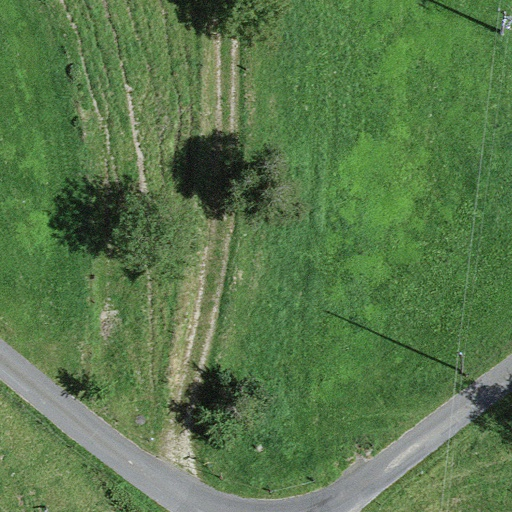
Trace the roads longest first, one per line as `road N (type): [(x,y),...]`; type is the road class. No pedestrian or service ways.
road 1 (track): [(232,0),(239,58),(228,245),(174,491)]
road 2 (unclassified): [(0,359),(131,463),(216,511)]
road 3 (unclassified): [(312,511),(368,482),(511,372)]
